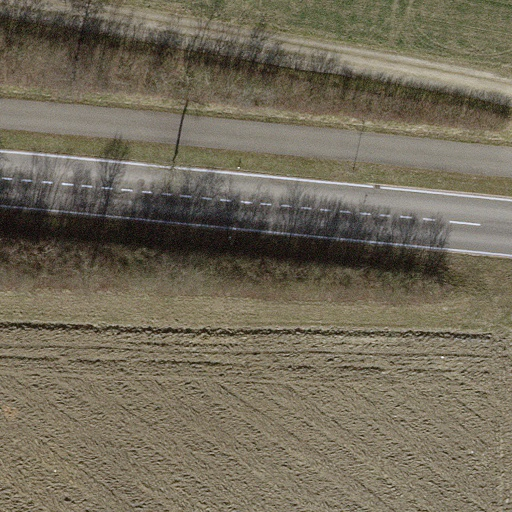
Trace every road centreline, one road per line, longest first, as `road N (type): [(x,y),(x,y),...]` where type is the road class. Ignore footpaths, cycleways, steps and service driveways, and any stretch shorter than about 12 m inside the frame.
road 1 (track): [(0,0),(511,90)]
road 2 (secondary): [(511,227),(0,178)]
